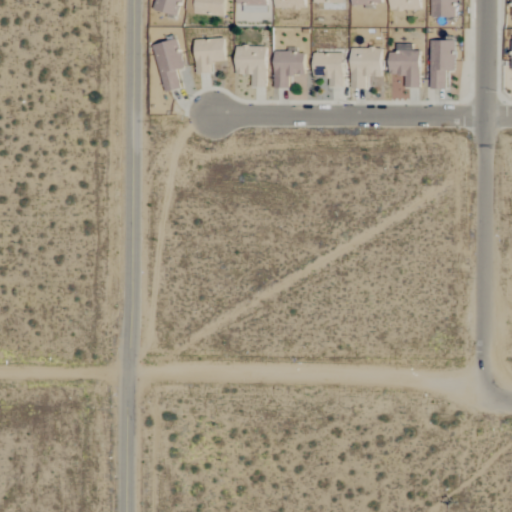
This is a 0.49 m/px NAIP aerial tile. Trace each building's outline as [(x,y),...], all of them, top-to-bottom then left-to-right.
[(180,0),(155,0),(153,9),(176,16),(180,0)] [(225,0),(193,0),(193,14),(224,16),(225,0)] [(236,0),(236,4),(245,4),(245,11),(266,12),(266,0),(236,0)] [(274,0),(274,8),(306,8),(305,0),(274,0)] [(420,0),(389,0),(390,10),(421,11),(420,0)] [(430,0),(431,17),(455,17),(455,0),(430,0)] [(153,45),(165,92),(181,88),(177,70),(184,68),(176,39),(153,45)] [(224,39),(194,40),(196,74),(211,73),(211,62),(225,61),(224,39)] [(430,89),(447,89),(447,71),(455,71),(456,41),(431,40),(430,89)] [(389,52),(390,76),(405,75),(406,88),(421,88),(420,51),(412,51),(412,44),(396,44),(397,52),(389,52)] [(267,47),(236,46),(236,75),(251,75),(251,87),(266,87),(267,47)] [(351,89),(367,89),(366,77),(382,77),(382,48),(351,48),(351,89)] [(304,52),(274,52),(274,88),(290,88),(290,76),(304,76),(304,52)] [(329,87),(343,87),(344,53),(314,52),(313,77),(329,77),(329,87)]
